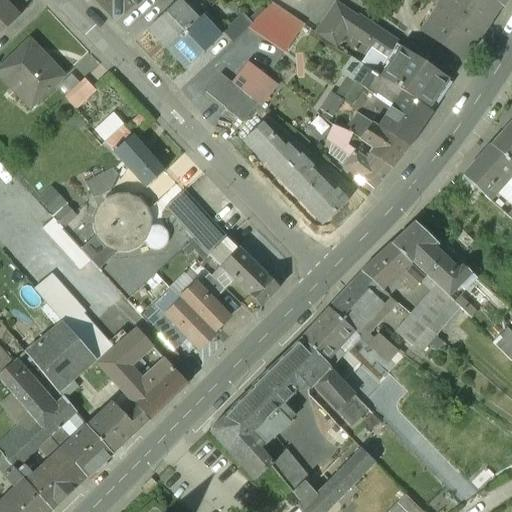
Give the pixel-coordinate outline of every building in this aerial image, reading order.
[(3,0),(0,0),(0,34),(19,16),(3,0)] [(178,0),(169,9),(149,28),(168,48),(202,16),(192,5),(187,9),(179,1),(178,0)] [(160,0),(161,0),(169,9),(178,0),(179,1),(179,0),(160,0)] [(496,0),(439,0),(437,5),(440,7),(424,30),(464,57),(501,3),(496,0)] [(304,24),(272,3),(252,22),(288,47),(304,24)] [(398,43),(338,3),(318,33),(338,46),(348,30),(372,46),(362,62),(366,65),(377,73),(398,43)] [(242,13),(224,31),(234,41),(252,24),(242,13)] [(202,16),(168,48),(187,68),(221,36),(202,16)] [(64,75),(30,40),(0,68),(0,75),(30,107),(64,75)] [(449,77),(398,43),(377,73),(428,107),(449,77)] [(353,56),(343,71),(356,80),(366,65),(362,62),(353,56)] [(278,83),(253,64),(237,84),(240,87),(261,104),(278,83)] [(377,73),(366,65),(356,80),(375,93),(379,87),(397,100),(380,125),(410,146),(433,110),(428,107),(377,73)] [(237,84),(221,72),(206,91),(225,106),(243,121),(258,102),(240,87),(237,84)] [(85,78),(65,97),(75,108),(95,89),(85,78)] [(333,92),(322,108),(333,116),(345,100),(333,92)] [(98,97),(80,114),(95,129),(112,112),(98,97)] [(374,122),(360,113),(349,130),(354,132),(362,137),(374,122)] [(286,146),(263,122),(243,140),(312,213),(316,209),(327,221),(350,200),(338,188),(331,194),(321,182),(324,180),(312,168),(314,166),(302,153),(300,155),(289,143),(286,146)] [(380,125),(375,122),(374,122),(362,137),(361,138),(375,148),(372,152),(393,167),(410,146),(380,125)] [(511,123),(492,145),(511,160),(511,123)] [(165,170),(125,124),(106,141),(123,159),(132,169),(148,186),(165,170)] [(349,130),(335,124),(328,139),(342,146),(341,148),(352,157),(357,150),(349,144),(354,132),(349,130)] [(492,144),(465,174),(486,194),(486,195),(492,200),(491,199),(507,181),(511,175),(511,160),(492,145),(492,144)] [(393,167),(372,152),(367,158),(357,150),(352,157),(346,165),(375,188),(393,167)] [(123,159),(113,169),(119,174),(118,177),(120,179),(132,169),(123,159)] [(113,169),(87,183),(94,196),(99,195),(112,189),(118,177),(119,174),(113,169)] [(67,201),(51,185),(37,198),(53,214),(67,201)] [(228,237),(185,189),(165,207),(171,213),(209,255),(210,254),(228,237)] [(129,194),(118,194),(107,199),(99,206),(94,217),(94,228),(96,233),(98,238),(106,246),(117,251),(128,251),(138,247),(146,239),(148,244),(152,247),(157,248),(163,246),(166,242),(167,237),(166,232),(162,228),(158,229),(158,226),(155,227),(151,228),(151,218),(147,207),(139,199),(129,194)] [(67,206),(54,219),(62,228),(75,215),(67,206)] [(54,219),(43,228),(81,269),(91,260),(80,248),(75,242),(62,228),(54,219)] [(434,239),(416,222),(393,243),(411,261),(412,260),(438,285),(450,295),(461,284),(466,290),(478,278),(465,265),(464,266),(460,270),(445,256),(444,256),(435,247),(440,243),(435,238),(434,239)] [(98,238),(96,233),(80,248),(91,260),(100,269),(117,251),(106,246),(98,238)] [(228,237),(210,254),(221,265),(238,248),(234,243),(228,237)] [(393,243),(368,267),(363,272),(380,286),(395,273),(398,275),(411,261),(393,243)] [(260,267),(239,247),(238,248),(221,265),(262,305),(280,287),(260,267)] [(426,276),(411,261),(398,275),(402,279),(413,289),(426,276)] [(380,286),(363,272),(330,308),(354,329),(353,330),(355,332),(361,326),(383,302),(381,300),(387,293),(380,286)] [(116,349),(84,313),(86,311),(52,273),(34,288),(64,322),(96,358),(100,363),(116,349)] [(226,288),(210,273),(202,282),(218,297),(220,296),(226,288)] [(395,273),(380,286),(387,293),(388,293),(402,279),(398,275),(395,273)] [(229,315),(196,281),(180,296),(181,298),(213,331),(229,315)] [(438,285),(430,294),(446,308),(454,300),(450,295),(438,285)] [(430,294),(413,314),(429,328),(430,329),(447,309),(446,308),(430,294)] [(213,331),(181,298),(165,314),(199,348),(215,333),(213,331)] [(447,309),(430,329),(437,335),(445,342),(467,315),(453,301),(447,309)] [(330,308),(302,339),(325,361),(338,346),(353,330),(354,329),(330,308)] [(412,313),(397,331),(414,346),(415,344),(429,328),(413,314),(412,313)] [(64,322),(26,353),(57,390),(72,378),(96,358),(64,322)] [(184,342),(169,325),(160,333),(175,350),(184,342)] [(375,338),(361,326),(355,332),(369,344),(375,338)] [(429,328),(415,344),(423,351),(437,335),(430,329),(429,328)] [(511,333),(508,328),(494,342),(511,360),(511,333)] [(116,349),(100,363),(114,379),(129,365),(152,345),(138,330),(116,349)] [(400,351),(379,333),(375,338),(369,344),(389,363),(400,351)] [(274,365),(253,385),(254,386),(232,408),(233,408),(212,429),(256,479),(272,466),(274,464),(272,462),(260,449),(291,422),(290,421),(296,415),(284,403),(297,390),(310,388),(314,384),(330,367),(331,367),(325,361),(302,339),(286,354),(275,365),(274,365)] [(338,346),(325,361),(331,367),(344,352),(338,346)] [(0,373),(11,364),(0,350),(0,373)] [(147,384),(129,365),(114,379),(136,403),(135,404),(137,406),(149,420),(188,384),(187,383),(188,383),(165,358),(150,372),(154,377),(147,384)] [(54,408),(14,362),(11,364),(0,373),(0,377),(13,393),(28,411),(38,423),(39,422),(53,439),(63,450),(73,440),(60,426),(75,411),(65,399),(64,399),(54,408)] [(346,385),(330,367),(314,384),(352,426),(370,410),(361,401),(353,392),(346,385)] [(370,392),(353,376),(346,385),(353,392),(361,401),(370,392)] [(72,378),(57,390),(64,399),(65,399),(79,387),(72,378)] [(28,411),(13,393),(2,402),(18,420),(28,411)] [(126,416),(114,403),(88,427),(113,454),(149,420),(137,406),(126,416)] [(374,415),(364,422),(370,431),(381,421),(374,415)] [(21,424),(0,442),(0,450),(8,461),(15,467),(40,444),(21,424)] [(113,454),(88,427),(73,440),(63,450),(88,477),(113,454)] [(310,477),(287,449),(272,462),(274,464),(272,466),(293,492),(305,481),(306,481),(310,477)] [(306,481),(305,481),(293,492),(301,502),(297,505),(301,511),(327,511),(376,462),(362,449),(317,494),(306,481)] [(0,450),(0,468),(8,461),(0,450)] [(63,450),(34,477),(32,473),(25,464),(17,471),(52,510),(88,477),(63,450)] [(19,487),(0,505),(0,511),(50,511),(52,510),(17,471),(15,467),(8,461),(0,468),(0,471),(12,486),(19,487)] [(406,495),(389,511),(422,511),(423,511),(406,495)]
